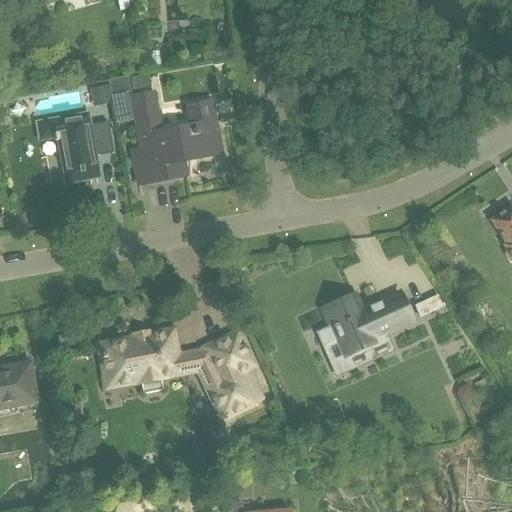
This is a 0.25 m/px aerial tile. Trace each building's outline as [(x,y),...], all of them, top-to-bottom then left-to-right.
[(117,0),(119,11),(130,9),(127,0),(117,0)] [(230,45),(201,50),(204,63),(232,58),(230,45)] [(128,77),(108,80),(116,123),(132,121),(127,94),(131,93),(130,91),(128,78),(128,77)] [(108,86),(94,88),(97,106),(111,104),(108,86)] [(206,101),(186,105),(189,125),(160,130),(153,91),(131,95),(146,183),(186,176),(183,161),(218,155),(214,120),(210,121),(206,101)] [(59,164),(60,164),(64,186),(100,179),(96,156),(112,153),(107,122),(86,125),(85,117),(53,122),(52,120),(36,123),(39,139),(53,137),(53,141),(55,141),(59,164)] [(511,208),(511,206),(489,220),(504,244),(502,245),(505,250),(503,254),(509,262),(511,262),(511,208)] [(329,326),(316,332),(322,347),(336,341),(343,355),(353,351),(387,336),(386,332),(410,321),(398,293),(360,310),(353,296),(322,310),(329,326)] [(134,333),(135,338),(121,340),(117,340),(112,340),(108,342),(103,344),(99,345),(106,390),(139,383),(140,387),(142,392),(147,395),(152,396),(156,393),(159,389),(160,383),(159,379),(179,375),(179,373),(197,369),(221,423),(267,403),(237,333),(204,348),(205,351),(176,357),(171,331),(148,335),(147,331),(134,333)] [(0,408),(35,402),(28,364),(0,368),(0,408)] [(455,394),(459,403),(472,397),(467,384),(458,388),(455,394)]
